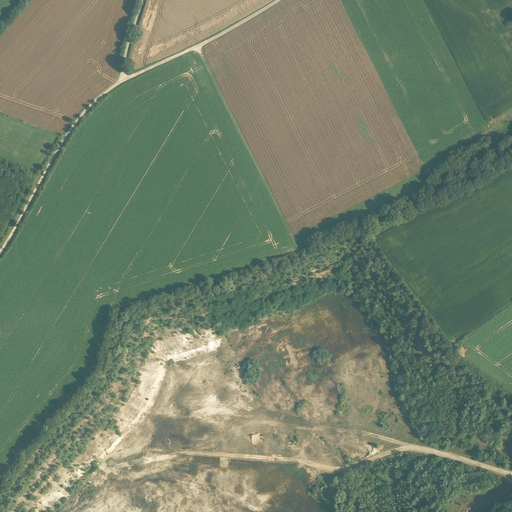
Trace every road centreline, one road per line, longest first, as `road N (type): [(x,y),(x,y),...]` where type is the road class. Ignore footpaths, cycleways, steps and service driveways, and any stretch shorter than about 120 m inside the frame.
road 1 (track): [(511,152),(463,183),(299,247),(197,45)]
road 2 (track): [(511,474),(409,447),(338,470),(177,453)]
road 3 (unclassified): [(0,249),(79,115),(123,80)]
road 4 (unclassified): [(123,80),(277,0)]
